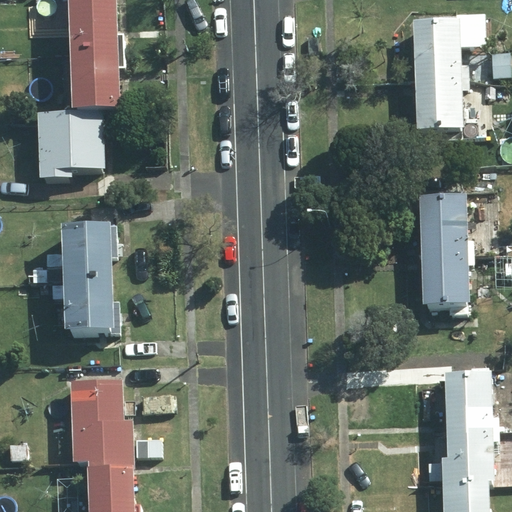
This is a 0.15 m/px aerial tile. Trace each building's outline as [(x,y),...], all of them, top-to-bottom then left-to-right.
[(71,0),(74,123),(39,123),(40,190),(76,190),(76,179),(106,179),(105,125),(121,125),(119,2),(114,2),(113,0),(71,0)] [(418,144),(465,142),(461,29),(413,31),(418,144)] [(484,84),(511,84),(511,55),(485,55),(484,84)] [(419,205),(423,319),(472,317),(468,203),(419,205)] [(62,236),(65,346),(117,343),(111,233),(62,236)] [(18,268),(0,268),(0,290),(18,290),(18,268)] [(444,472),(445,511),(489,511),(489,497),(497,497),(494,382),(445,383),(448,471),(444,472)] [(90,473),(90,511),(138,511),(137,430),(127,431),(127,391),(73,392),(74,474),(90,473)] [(31,450),(9,449),(8,469),(30,470),(31,450)]
